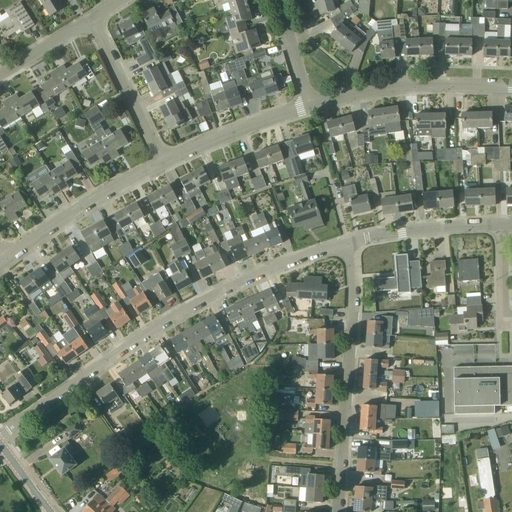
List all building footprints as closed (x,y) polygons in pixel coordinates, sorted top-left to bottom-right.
[(40,0),(50,16),(63,8),(58,0),(40,0)] [(220,0),(222,5),(229,3),(231,10),(248,5),(247,4),(246,0),(220,0)] [(335,11),(331,0),(320,0),(309,3),(312,11),(319,9),(321,15),(335,11)] [(341,13),(350,8),(353,6),(350,0),(338,7),(341,13)] [(511,1),(511,0),(485,0),(485,9),(508,9),(508,1),(511,1)] [(35,25),(20,2),(5,11),(6,13),(1,16),(0,13),(0,27),(3,32),(4,32),(7,38),(22,28),(24,32),(30,29),(29,27),(33,24),(34,26),(35,25)] [(251,18),(248,6),(248,5),(231,10),(233,16),(226,19),(230,31),(242,27),(241,21),(252,18),(251,18)] [(342,20),(353,14),(350,8),(341,13),(339,15),(342,20)] [(158,17),(154,9),(142,14),(149,29),(152,35),(162,29),(164,32),(176,26),(169,12),(158,17)] [(169,12),(176,26),(177,26),(182,23),(175,9),(169,12)] [(472,37),(478,37),(478,25),(478,18),(471,18),(471,25),(472,25),(472,32),(459,32),(458,56),(471,56),(472,37)] [(510,57),(510,41),(504,41),(504,25),(511,26),(511,19),(498,19),(498,25),(497,25),(497,41),(497,40),(497,57),(510,57)] [(136,29),(131,20),(119,26),(129,46),(146,37),(140,26),(140,27),(136,29)] [(354,28),(345,21),(341,24),(330,36),(331,37),(340,44),(340,45),(351,32),(356,26),(355,26),(354,28)] [(376,32),(382,25),(376,22),(371,28),(376,32)] [(446,36),(445,55),(458,56),(459,32),(445,32),(445,23),(439,23),(439,36),(446,36)] [(247,33),(245,26),(242,27),(230,31),(233,41),(239,39),(240,43),(242,52),(243,52),(251,49),(260,47),(255,30),(247,33)] [(365,35),(356,26),(351,32),(340,45),(341,45),(350,53),(363,38),(368,42),(376,32),(371,28),(365,35)] [(420,56),(419,39),(418,30),(411,31),(412,40),(406,40),(407,57),(420,56)] [(420,56),(433,55),(432,39),(419,39),(420,56)] [(497,40),(497,41),(484,40),(483,57),(497,57),(497,40)] [(395,58),(393,42),(380,43),(379,43),(380,46),(375,47),(376,54),(381,53),(382,60),(395,58)] [(254,60),(259,58),(266,56),(264,50),(252,54),(254,60)] [(142,73),(148,85),(170,74),(164,63),(172,59),(169,53),(157,59),(160,64),(142,73)] [(144,58),(137,62),(140,67),(147,64),(151,62),(151,61),(148,56),(144,58)] [(234,62),(238,72),(242,83),(247,81),(248,81),(247,79),(244,70),(246,69),(245,63),(243,58),(234,61),(234,62)] [(229,75),(232,74),(238,72),(234,62),(225,65),(229,75)] [(87,76),(79,63),(67,71),(63,66),(57,70),(68,88),(87,76)] [(48,108),(55,104),(52,98),(68,88),(57,70),(50,74),(54,79),(41,86),(45,92),(40,95),(45,104),(48,108)] [(177,70),(171,74),(170,74),(148,85),(154,96),(172,88),(174,93),(186,87),(183,82),(177,70)] [(281,74),(274,76),(271,70),(259,75),(261,81),(266,96),(279,92),(278,89),(285,86),(281,74)] [(211,92),(204,71),(198,73),(205,96),(211,94),(218,113),(230,108),(225,93),(223,88),(211,92)] [(236,85),(242,83),(238,72),(232,74),(234,81),(236,85)] [(230,108),(243,104),(238,89),(237,89),(236,86),(236,85),(234,81),(222,85),(223,88),(225,93),(230,108)] [(261,81),(249,85),(251,92),(254,100),(266,96),(261,81)] [(159,107),(165,119),(185,109),(182,102),(185,101),(182,96),(189,93),(186,87),(174,93),(177,98),(159,107)] [(10,99),(21,117),(39,106),(31,93),(19,100),(16,95),(10,99)] [(0,124),(2,128),(21,117),(10,99),(3,103),(6,108),(0,111),(0,124)] [(206,117),(212,115),(207,99),(196,105),(198,111),(204,109),(206,117)] [(49,111),(48,108),(45,104),(40,107),(44,114),(49,111)] [(121,106),(115,109),(118,115),(124,112),(121,106)] [(106,139),(96,122),(103,117),(97,107),(84,115),(91,126),(96,133),(98,136),(101,142),(112,160),(119,156),(116,151),(128,143),(122,135),(123,134),(122,132),(121,133),(120,130),(106,139)] [(387,134),(401,132),(399,122),(400,122),(397,107),(383,109),(387,134)] [(64,117),(59,109),(53,113),(58,120),(64,117)] [(192,120),(186,109),(185,109),(165,119),(171,131),(185,124),(192,120)] [(371,126),(376,126),(378,136),(387,134),(383,109),(369,111),(371,126)] [(477,131),(477,128),(477,113),(462,113),(463,129),(463,133),(470,133),(470,131),(477,131)] [(477,128),(492,128),(491,113),(477,113),(477,128)] [(431,138),(430,114),(416,115),(416,130),(416,137),(431,136),(431,138)] [(431,138),(445,138),(445,114),(430,114),(431,138)] [(343,135),(355,131),(351,116),(339,119),(343,135)] [(77,118),(76,126),(84,128),(86,121),(77,118)] [(331,138),(343,135),(339,119),(326,123),(331,138)] [(298,155),(313,150),(308,135),(293,140),(298,155)] [(112,160),(101,142),(98,136),(86,143),(90,149),(83,153),(91,166),(103,159),(106,164),(112,160)] [(41,142),(35,145),(39,152),(45,148),(41,142)] [(329,155),(335,154),(332,142),(326,144),(329,155)] [(272,165),(284,160),(278,145),(266,150),(272,165)] [(478,160),(485,160),(494,160),(499,160),(499,147),(477,148),(477,155),(478,155),(478,160)] [(499,160),(510,159),(509,147),(499,147),(499,160)] [(444,161),(451,161),(457,160),(456,149),(444,149),(444,161)] [(51,173),(62,191),(68,187),(65,182),(78,175),(75,171),(81,166),(72,150),(64,155),(69,162),(51,173)] [(260,169),(272,165),(266,150),(254,154),(260,169)] [(398,153),(391,154),(392,162),(399,161),(398,153)] [(365,164),(374,164),(374,156),(374,154),(365,154),(365,164)] [(13,169),(21,164),(17,157),(9,162),(13,169)] [(237,178),(249,173),(243,158),(231,163),(237,178)] [(295,177),(304,174),(299,158),(290,161),(292,165),(295,177)] [(499,160),(500,172),(510,171),(510,159),(499,160)] [(419,161),(413,162),(414,174),(415,179),(421,178),(419,161)] [(236,178),(237,178),(231,163),(219,167),(225,182),(226,187),(238,183),(236,178)] [(289,179),(294,178),(295,177),(292,165),(286,167),(289,179)] [(62,191),(51,173),(47,166),(36,172),(40,180),(32,184),(40,197),(52,190),(55,195),(62,191)] [(199,188),(210,182),(203,168),(191,174),(199,188)] [(348,173),(341,174),(343,181),(350,179),(348,173)] [(187,194),(199,188),(191,174),(180,180),(184,188),(187,194)] [(312,202),(305,182),(308,181),(305,174),(304,174),(295,177),(294,178),(297,185),(299,184),(306,204),(287,210),(293,227),(309,221),(312,228),(311,225),(321,222),(322,224),(314,201),(312,202)] [(261,189),(266,187),(262,176),(257,178),(261,189)] [(255,191),(261,189),(257,178),(251,180),(255,191)] [(373,198),(379,196),(376,184),(370,185),(373,198)] [(166,205),(177,199),(170,185),(159,191),(166,205)] [(358,198),(354,185),(341,187),(345,203),(351,202),(354,215),(370,211),(366,196),(358,198)] [(184,188),(179,190),(186,203),(191,200),(190,199),(187,194),(184,188)] [(227,203),(230,201),(232,200),(227,189),(222,191),(227,203)] [(480,206),(495,205),(494,189),(480,190),(480,206)] [(465,206),(480,206),(480,190),(465,190),(465,206)] [(155,211),(166,205),(159,191),(147,197),(155,211)] [(221,205),(225,203),(227,203),(222,191),(216,194),(221,205)] [(439,209),(454,207),(452,191),(437,192),(439,209)] [(0,205),(11,222),(17,218),(14,213),(26,206),(18,192),(0,202),(0,205)] [(424,210),(439,209),(437,192),(423,194),(424,210)] [(398,213),(413,211),(410,195),(396,197),(398,213)] [(384,216),(398,213),(396,197),(381,199),(384,216)] [(191,214),(197,210),(191,200),(186,203),(191,214)] [(144,217),(137,203),(125,209),(133,223),(144,217)] [(186,217),(191,214),(186,203),(181,206),(186,217)] [(191,225),(206,215),(202,208),(187,218),(191,225)] [(133,223),(125,209),(114,215),(121,229),(127,226),(130,232),(136,229),(133,223)] [(178,213),(172,216),(176,223),(181,220),(178,213)] [(268,225),(264,216),(259,219),(262,227),(268,225)] [(259,219),(258,219),(253,221),(256,230),(262,227),(259,219)] [(100,241),(111,234),(104,221),(92,227),(100,241)] [(160,234),(165,231),(160,221),(155,224),(160,234)] [(233,238),(227,241),(231,250),(233,256),(234,256),(236,262),(248,258),(242,244),(239,237),(236,228),(235,229),(233,223),(228,225),(233,238)] [(151,230),(155,238),(160,234),(155,224),(149,227),(151,230)] [(236,228),(239,237),(245,234),(242,226),(236,228)] [(89,247),(100,241),(92,227),(81,233),(89,247)] [(278,229),(271,232),(265,234),(271,248),(283,243),(280,237),(281,237),(278,229)] [(212,244),(219,241),(217,237),(213,230),(207,233),(212,244)] [(271,248),(265,234),(254,239),(259,253),(271,248)] [(254,239),(248,241),(242,244),(248,258),(259,253),(254,239)] [(185,240),(178,243),(183,255),(191,251),(185,240)] [(129,255),(134,252),(128,242),(123,244),(129,255)] [(177,258),(183,255),(178,243),(172,246),(177,258)] [(124,258),(129,255),(123,244),(118,247),(121,253),(124,258)] [(70,267),(80,259),(71,246),(61,254),(70,267)] [(218,253),(215,246),(210,249),(213,256),(207,259),(214,273),(225,267),(219,253),(218,253)] [(207,259),(202,250),(195,253),(196,255),(192,257),(195,265),(202,279),(214,273),(207,259)] [(70,267),(61,254),(50,261),(57,271),(52,274),(52,275),(53,275),(60,286),(61,285),(68,295),(73,292),(64,280),(75,273),(70,267)] [(408,262),(407,254),(406,254),(406,255),(396,256),(396,255),(395,255),(396,268),(397,278),(388,278),(374,279),(374,278),(373,279),(374,292),(375,292),(375,291),(398,289),(399,293),(411,292),(410,287),(421,288),(419,262),(408,262)] [(136,269),(141,266),(134,255),(129,258),(136,269)] [(478,266),(478,259),(477,259),(458,261),(458,260),(457,260),(459,282),(479,281),(478,268),(479,268),(479,266),(478,266)] [(184,271),(179,261),(172,265),(177,275),(172,278),(179,291),(192,284),(185,271),(184,271)] [(445,286),(444,270),(445,270),(445,261),(430,262),(431,271),(432,277),(427,277),(428,288),(436,287),(445,286)] [(98,275),(103,272),(97,262),(92,265),(98,275)] [(98,275),(92,265),(86,268),(93,279),(98,275)] [(43,293),(45,291),(53,286),(41,268),(30,275),(40,288),(43,293)] [(159,273),(147,280),(142,283),(150,297),(156,294),(160,301),(172,295),(159,273)] [(20,283),(29,296),(40,288),(30,275),(20,283)] [(312,300),(313,277),(305,277),(304,284),(298,284),(287,285),(287,298),(297,297),(297,299),(312,300)] [(326,301),(327,286),(321,286),(322,278),(313,277),(312,300),(326,301)] [(127,292),(120,281),(112,286),(122,299),(127,296),(131,302),(130,302),(138,315),(151,307),(143,294),(138,287),(133,290),(132,289),(127,292)] [(63,299),(68,295),(61,285),(60,286),(56,289),(63,299)] [(274,295),(271,289),(259,295),(266,308),(269,315),(272,324),(278,321),(274,313),(281,310),(274,295)] [(76,291),(71,294),(75,300),(80,296),(76,291)] [(96,305),(95,305),(99,311),(105,307),(107,305),(98,292),(90,297),(96,305)] [(254,313),(266,308),(259,295),(248,300),(254,313)] [(448,307),(455,307),(454,295),(447,296),(447,300),(448,307)] [(481,305),(481,297),(466,298),(466,299),(467,305),(467,306),(466,306),(481,305)] [(294,313),(288,299),(282,301),(287,313),(292,313),(294,313)] [(249,334),(255,331),(248,316),(254,313),(248,300),(237,305),(247,327),(249,334)] [(35,305),(34,302),(29,306),(36,316),(41,312),(38,308),(35,305)] [(112,307),(107,310),(106,311),(110,318),(117,329),(130,320),(122,309),(122,310),(118,303),(112,306),(112,307)] [(94,314),(99,311),(95,305),(85,312),(90,320),(95,326),(88,331),(96,343),(108,335),(94,314)] [(247,327),(237,305),(225,310),(228,316),(227,317),(231,324),(236,322),(237,324),(238,324),(240,330),(247,327)] [(482,320),(481,305),(466,306),(466,312),(463,312),(463,315),(449,315),(450,335),(468,334),(468,329),(476,329),(475,321),(482,320),(482,321),(482,320)] [(422,309),(416,310),(408,310),(407,324),(407,325),(429,327),(434,327),(433,308),(422,309)] [(70,311),(69,311),(64,315),(62,316),(71,330),(79,324),(70,311)] [(267,326),(272,324),(269,315),(263,318),(267,326)] [(218,321),(214,316),(203,322),(219,349),(232,341),(229,334),(226,336),(218,321)] [(0,318),(0,330),(9,324),(3,317),(0,318)] [(25,319),(19,323),(23,329),(29,324),(25,319)] [(324,329),(324,319),(309,319),(309,333),(318,333),(318,344),(333,344),(333,329),(324,329)] [(390,336),(390,329),(391,323),(383,322),(368,321),(368,326),(368,333),(367,333),(367,334),(382,335),(390,336)] [(219,349),(203,322),(193,328),(200,341),(203,339),(207,346),(209,345),(213,352),(219,349)] [(200,341),(193,328),(182,334),(197,362),(202,359),(194,344),(200,341)] [(52,342),(49,339),(50,338),(43,330),(37,335),(46,347),(52,342)] [(80,338),(76,331),(65,338),(70,345),(77,356),(88,349),(81,338),(80,338)] [(58,332),(52,336),(57,342),(62,338),(58,332)] [(435,342),(448,341),(447,333),(435,334),(435,342)] [(197,362),(182,334),(170,340),(174,346),(173,346),(177,354),(183,351),(187,358),(187,357),(191,365),(197,362)] [(390,336),(382,335),(367,334),(367,335),(368,335),(367,342),(366,347),(381,348),(389,349),(389,342),(381,342),(382,335),(390,336)] [(36,338),(29,343),(32,346),(39,341),(36,338)] [(65,338),(58,343),(54,346),(58,353),(66,364),(77,356),(70,345),(65,338)] [(33,349),(40,359),(37,361),(42,368),(53,360),(48,353),(41,344),(33,349)] [(247,364),(259,354),(254,344),(241,349),(247,364)] [(308,345),(308,361),(318,362),(318,359),(333,359),(333,344),(318,344),(308,345)] [(164,352),(160,346),(150,354),(167,380),(173,376),(163,362),(169,359),(165,352),(164,352)] [(167,380),(150,354),(139,360),(148,373),(153,380),(158,377),(162,383),(165,381),(170,390),(173,388),(167,380)] [(236,363),(234,358),(226,363),(230,370),(232,374),(244,366),(241,360),(236,363)] [(388,368),(389,361),(365,359),(364,374),(376,375),(377,367),(388,368)] [(138,380),(137,380),(148,373),(139,360),(129,367),(138,380)] [(511,366),(453,368),(454,415),(494,414),(494,406),(511,405),(511,366)] [(130,393),(136,389),(133,383),(138,380),(129,367),(119,375),(122,380),(122,381),(117,384),(124,396),(129,392),(130,393)] [(10,405),(36,385),(25,370),(16,376),(20,381),(1,395),(10,405)] [(317,375),(317,372),(309,371),(308,378),(317,379),(316,390),(332,391),(333,376),(317,375)] [(387,391),(387,383),(376,383),(376,375),(364,374),(363,389),(387,391)] [(147,394),(152,391),(147,383),(142,386),(147,394)] [(123,404),(118,397),(109,385),(97,394),(105,406),(112,401),(117,409),(123,404)] [(142,398),(147,394),(142,386),(136,390),(142,398)] [(315,404),(331,406),(332,391),(316,390),(316,400),(308,399),(307,399),(307,406),(315,407),(315,404)] [(415,401),(414,418),(437,419),(438,402),(415,401)] [(385,419),(386,405),(376,404),(376,406),(362,405),(361,418),(375,419),(385,419)] [(96,408),(75,423),(80,430),(93,420),(102,432),(110,426),(96,408)] [(298,421),(298,412),(273,411),(273,420),(298,421)] [(63,426),(73,419),(70,415),(60,422),(63,426)] [(305,424),(314,424),(314,434),(329,435),(330,420),(314,419),(315,417),(306,416),(305,424)] [(382,434),(383,428),(375,428),(375,419),(361,418),(360,430),(374,431),(374,433),(382,434)] [(63,432),(68,440),(80,431),(80,430),(75,423),(63,432)] [(454,425),(441,425),(441,434),(454,434),(454,425)] [(494,430),(497,440),(511,435),(508,426),(494,430)] [(494,430),(487,432),(493,451),(500,449),(497,440),(494,430)] [(131,451),(148,440),(141,431),(125,442),(131,451)] [(304,445),(304,451),(313,451),(313,449),(328,450),(329,435),(314,434),(313,444),(307,444),(307,445),(304,445)] [(376,440),(375,446),(375,448),(359,446),(358,459),(374,460),(389,461),(389,454),(392,454),(392,449),(392,441),(376,440)] [(62,476),(76,465),(72,459),(77,455),(66,441),(61,445),(64,449),(50,459),(62,476)] [(392,449),(407,449),(407,441),(392,441),(392,449)] [(295,453),(295,444),(283,444),(283,452),(295,453)] [(489,458),(476,460),(482,497),(484,499),(485,499),(485,500),(493,498),(493,497),(494,496),(495,495),(489,458)] [(116,459),(110,463),(114,468),(120,463),(116,459)] [(381,475),(381,469),(374,468),(374,460),(358,459),(357,472),(373,472),(373,474),(381,475)] [(167,460),(163,464),(168,469),(172,465),(167,460)] [(128,461),(121,465),(124,471),(131,466),(128,461)] [(325,489),(326,481),(324,481),(324,475),(310,474),(310,469),(299,468),(286,467),(286,473),(301,475),(300,488),(307,488),(325,489)] [(119,476),(118,475),(113,469),(105,475),(110,482),(119,476)] [(510,494),(508,476),(497,478),(499,495),(510,494)] [(118,501),(127,492),(120,485),(106,500),(99,494),(82,511),(81,511),(106,511),(104,509),(115,498),(118,501)] [(441,486),(442,498),(453,497),(452,485),(441,486)] [(356,486),(355,499),(386,502),(387,487),(372,486),(372,488),(356,486)] [(325,489),(307,488),(306,502),(323,503),(323,497),(325,497),(325,489)] [(224,494),(221,500),(239,508),(242,502),(224,494)] [(113,506),(118,501),(115,498),(104,509),(106,511),(113,511),(116,509),(113,506)] [(485,500),(483,500),(483,502),(484,509),(484,511),(485,511),(497,510),(495,498),(493,498),(485,500)] [(386,502),(355,499),(354,511),(358,511),(382,511),(383,502),(386,502)] [(434,501),(422,501),(422,511),(434,511),(434,501)]
